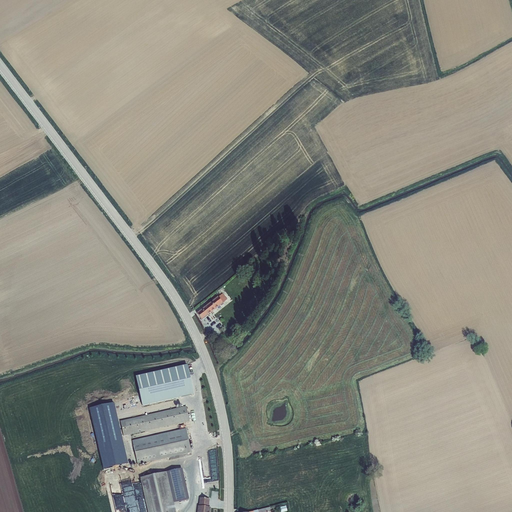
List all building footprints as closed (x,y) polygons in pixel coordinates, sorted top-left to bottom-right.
[(218,297),(197,314),(202,320),(209,314),(210,313),(211,313),(213,312),(212,311),(214,310),(214,311),(216,309),(215,308),(217,307),(218,308),(223,304),(223,303),(227,299),(223,294),(218,297)] [(142,406),(193,394),(187,366),(136,378),(142,406)] [(123,436),(189,421),(186,407),(120,422),(123,436)] [(170,460),(188,456),(188,453),(191,452),(186,429),(132,441),(137,465),(170,458),(170,460)] [(118,444),(123,467),(128,466),(123,443),(118,444)] [(175,511),(174,503),(189,499),(182,468),(140,478),(147,511),(175,511)] [(209,511),(210,507),(208,507),(209,499),(200,498),(199,506),(198,506),(197,511),(209,511)]
